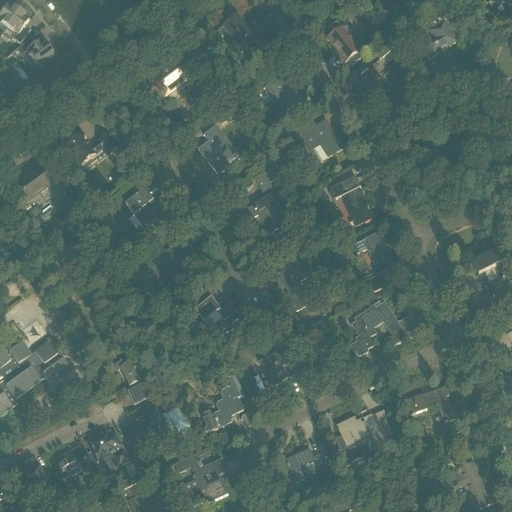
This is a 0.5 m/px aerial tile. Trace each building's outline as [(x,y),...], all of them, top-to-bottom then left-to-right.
[(424,3),(418,6),(422,13),(428,10),(424,3)] [(0,25),(7,30),(19,14),(11,8),(11,9),(7,7),(3,12),(0,10),(0,25)] [(10,39),(20,46),(30,32),(25,28),(29,22),(25,20),(26,19),(19,14),(7,30),(13,35),(10,39)] [(236,49),(241,55),(258,42),(237,16),(223,28),(238,47),(236,49)] [(424,46),(432,59),(458,43),(445,23),(440,16),(429,23),(434,30),(429,33),(431,36),(427,39),(429,43),(424,46)] [(334,36),(327,41),(328,42),(329,41),(339,54),(337,55),(345,65),(353,58),(361,52),(350,39),(353,37),(351,35),(352,34),(347,28),(349,27),(347,26),(342,30),(337,23),(337,24),(329,30),(334,36)] [(391,32),(385,36),(390,42),(395,38),(391,32)] [(375,55),(380,61),(391,53),(396,61),(406,54),(395,40),(375,55)] [(29,58),(37,70),(54,57),(44,45),(42,47),(39,43),(35,46),(31,41),(17,51),(24,61),(29,58)] [(153,82),(166,99),(183,86),(196,75),(188,66),(178,74),(174,69),(169,74),(168,73),(167,73),(166,73),(153,82)] [(360,84),(375,102),(389,91),(373,72),(368,77),(360,84)] [(293,109),(300,118),(314,108),(309,101),(304,104),(283,76),(278,80),(275,76),(276,75),(276,74),(255,90),(259,96),(264,92),(283,116),(293,109)] [(0,96),(3,98),(10,82),(0,77),(0,96)] [(226,82),(218,88),(231,104),(238,99),(226,82)] [(234,106),(240,113),(246,108),(241,101),(234,106)] [(232,108),(215,121),(219,126),(236,113),(232,108)] [(318,128),(301,139),(311,154),(321,147),(329,160),(335,156),(344,150),(336,138),(332,140),(329,136),(333,133),(326,123),(318,128)] [(209,143),(198,151),(205,160),(207,158),(210,162),(208,164),(218,177),(226,171),(229,169),(225,163),(236,154),(216,127),(212,131),(204,137),(209,143)] [(69,152),(63,157),(71,167),(77,162),(81,167),(102,151),(108,158),(119,149),(109,136),(92,150),(82,137),(78,140),(75,140),(72,143),(71,145),(67,149),(69,152)] [(131,169),(131,174),(133,177),(136,177),(139,174),(139,170),(137,167),(133,167),(131,169)] [(252,209),(243,214),(248,222),(257,217),(259,215),(266,227),(264,228),(266,233),(275,227),(291,218),(271,185),(283,178),(277,167),(254,181),(260,190),(266,200),(252,209)] [(37,171),(16,186),(22,195),(27,201),(37,193),(39,194),(49,187),(43,180),(37,171)] [(342,200),(356,228),(373,220),(359,191),(361,190),(356,179),(330,192),(335,203),(342,200)] [(137,215),(153,236),(168,224),(157,210),(158,209),(153,203),(154,202),(145,191),(125,206),(134,217),(137,215)] [(69,214),(77,226),(87,219),(78,207),(69,214)] [(368,251),(376,268),(392,261),(379,234),(353,247),(357,257),(368,251)] [(313,245),(299,253),(303,260),(317,252),(313,245)] [(179,251),(175,246),(167,252),(165,253),(147,266),(149,267),(155,275),(166,291),(173,285),(176,289),(189,280),(187,278),(190,276),(198,270),(184,252),(176,259),(173,256),(179,251)] [(476,303),(482,315),(500,305),(490,285),(499,280),(500,283),(509,278),(496,253),(473,265),(489,297),(476,303)] [(295,258),(278,268),(282,275),(278,277),(286,291),(288,291),(291,296),(288,298),(296,313),(310,305),(298,285),(307,280),(299,265),(295,258)] [(129,267),(123,271),(126,276),(132,272),(129,267)] [(381,276),(364,285),(366,290),(370,297),(378,293),(387,288),(384,281),(381,276)] [(221,311),(211,299),(195,312),(212,333),(207,337),(212,344),(226,335),(245,326),(236,314),(224,323),(217,314),(221,311)] [(345,350),(342,352),(345,359),(350,368),(355,365),(357,362),(355,358),(357,358),(359,359),(368,355),(368,353),(368,351),(371,350),(372,351),(374,350),(373,349),(374,349),(374,348),(369,339),(376,336),(374,331),(384,324),(394,340),(392,341),(391,341),(390,340),(384,344),(388,351),(390,350),(417,337),(417,336),(416,337),(409,322),(399,326),(385,305),(382,306),(380,302),(371,308),(370,309),(368,307),(353,317),(356,321),(355,321),(357,324),(352,327),(359,338),(357,340),(356,341),(357,344),(349,348),(346,346),(345,350)] [(250,311),(258,325),(269,318),(261,304),(250,311)] [(161,318),(155,322),(160,329),(166,324),(161,318)] [(153,322),(137,331),(141,340),(150,335),(155,344),(166,339),(153,322)] [(297,334),(289,338),(292,345),(300,341),(297,334)] [(0,418),(18,405),(15,401),(45,380),(52,389),(72,374),(62,361),(58,356),(57,357),(47,344),(34,354),(35,355),(32,357),(22,344),(17,348),(13,342),(6,347),(2,343),(0,343),(0,418)] [(283,352),(259,364),(266,379),(271,388),(276,386),(277,388),(284,384),(283,383),(288,380),(281,366),(287,363),(288,365),(289,365),(285,356),(283,352)] [(126,361),(115,367),(118,373),(121,371),(130,389),(132,388),(134,392),(128,395),(134,407),(143,402),(148,400),(150,404),(157,400),(151,389),(148,390),(146,385),(149,384),(147,380),(146,381),(142,373),(143,372),(136,376),(130,366),(129,366),(126,361)] [(209,435),(210,436),(218,432),(218,431),(233,423),(231,418),(244,412),(239,401),(245,398),(236,379),(229,382),(231,386),(230,387),(230,389),(222,392),(221,396),(223,400),(222,402),(218,404),(217,407),(219,413),(213,416),(214,418),(213,419),(210,415),(205,417),(207,421),(204,423),(207,430),(206,431),(205,433),(206,435),(208,435),(209,435)] [(447,389),(405,403),(409,413),(410,417),(439,408),(439,409),(445,427),(440,429),(443,440),(454,436),(463,433),(457,415),(453,416),(447,399),(450,398),(447,389)] [(139,427),(126,434),(130,443),(134,449),(137,447),(140,452),(147,449),(146,447),(169,435),(172,441),(180,436),(180,435),(182,434),(183,436),(186,436),(187,435),(188,433),(186,431),(189,429),(178,410),(173,402),(163,408),(167,415),(162,418),(157,409),(141,418),(142,421),(137,424),(139,427)] [(342,439),(335,443),(340,453),(347,450),(348,449),(354,447),(371,439),(377,451),(378,455),(387,450),(386,448),(392,446),(389,439),(393,437),(390,427),(389,427),(383,430),(378,432),(372,418),(369,413),(360,417),(363,422),(364,425),(360,427),(358,428),(357,423),(355,419),(336,428),(342,439)] [(245,423),(248,429),(255,425),(251,417),(250,416),(249,415),(242,418),(241,422),(245,423)] [(99,440),(88,446),(93,455),(97,464),(108,459),(112,457),(119,470),(130,464),(122,449),(120,445),(116,436),(110,439),(107,434),(99,438),(99,440)] [(66,471),(70,478),(81,472),(84,477),(91,473),(86,463),(85,463),(84,460),(85,460),(79,448),(73,452),(74,455),(73,455),(72,454),(67,456),(68,457),(63,460),(65,465),(60,468),(62,474),(66,471)] [(309,451),(286,462),(296,484),(305,480),(306,479),(315,476),(319,484),(317,484),(321,491),(330,487),(333,493),(340,489),(334,479),(329,470),(333,468),(328,453),(313,460),(309,451)] [(139,459),(134,462),(139,471),(144,469),(139,459)] [(191,459),(174,467),(178,475),(190,470),(193,475),(197,472),(191,459)] [(354,462),(345,466),(350,476),(366,469),(363,463),(362,459),(354,462)] [(415,481),(429,474),(424,463),(410,470),(415,481)] [(227,496),(221,482),(220,482),(218,477),(225,474),(220,465),(194,477),(199,488),(187,494),(194,508),(207,502),(208,505),(227,496)] [(471,508),(473,511),(480,511),(496,505),(492,497),(490,498),(474,465),(458,473),(459,476),(449,481),(455,494),(465,489),(474,506),(471,508)] [(40,470),(20,480),(21,482),(20,483),(22,488),(24,488),(26,492),(28,491),(29,493),(34,490),(34,488),(40,485),(42,490),(43,489),(46,496),(45,497),(50,507),(64,500),(57,486),(56,487),(51,475),(45,478),(40,470)] [(422,482),(426,491),(440,484),(435,475),(422,482)] [(128,482),(131,488),(143,482),(140,476),(128,482)] [(416,484),(407,488),(410,495),(419,491),(416,484)] [(0,511),(16,511),(4,494),(3,494),(0,489),(0,511)] [(130,492),(132,498),(138,496),(135,489),(130,492)] [(128,503),(132,511),(163,511),(158,500),(152,503),(156,510),(151,511),(150,511),(143,496),(128,503)]
